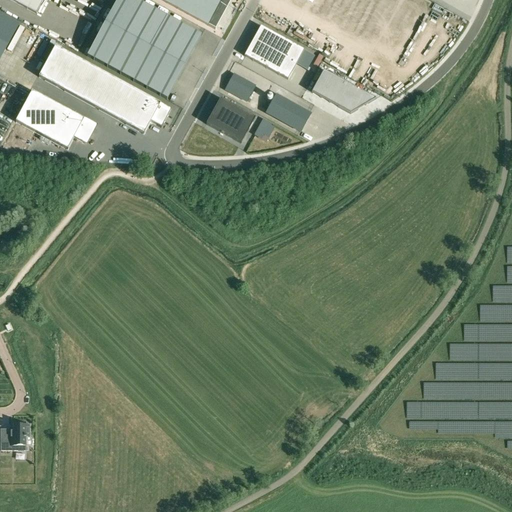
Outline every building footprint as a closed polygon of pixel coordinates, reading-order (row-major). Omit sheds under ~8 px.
[(9,0),(36,14),(44,0),(9,0)] [(117,0),(87,57),(166,100),(201,35),(135,0),(117,0)] [(0,59),(19,25),(0,15),(0,59)] [(260,27),(244,57),(288,81),(304,51),(260,27)] [(55,47),(39,77),(144,135),(151,122),(161,128),(171,110),(55,47)] [(375,100),(323,71),(310,93),(350,115),(375,100)] [(90,125),(31,93),(14,123),(62,150),(69,137),(80,143),(90,125)] [(276,95),(265,114),(301,134),(311,114),(276,95)] [(255,119),(219,100),(206,125),(241,144),(255,119)] [(269,138),(275,128),(271,126),(272,124),(264,119),(257,132),(264,136),(269,138)] [(29,438),(29,426),(13,426),(13,429),(9,429),(10,435),(0,435),(1,452),(26,451),(26,438),(29,438)]
